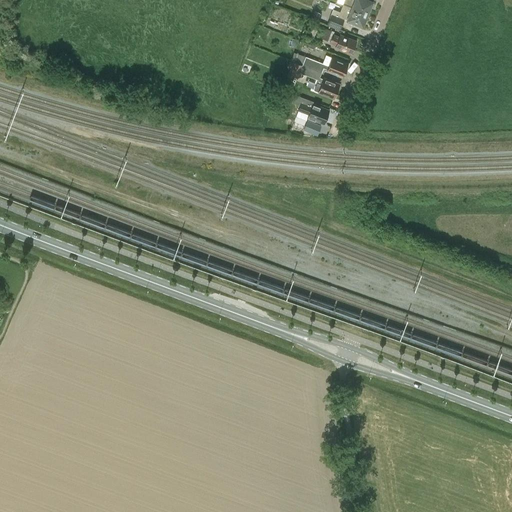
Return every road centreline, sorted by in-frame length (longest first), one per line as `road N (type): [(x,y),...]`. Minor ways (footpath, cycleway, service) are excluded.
road 1 (tertiary): [(0,225),(511,416)]
road 2 (track): [(257,0),(227,74),(206,73),(199,62),(208,39)]
road 3 (residential): [(338,126),(388,0)]
